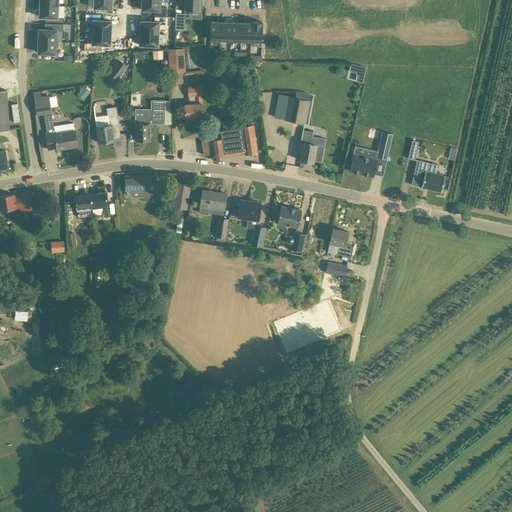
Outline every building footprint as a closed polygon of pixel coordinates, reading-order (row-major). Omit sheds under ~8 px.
[(112,0),(94,0),(94,8),(112,8),(112,0)] [(142,0),(142,9),(155,10),(154,16),(166,16),(167,7),(160,7),(160,0),(142,0)] [(185,0),(185,9),(202,10),(202,0),(185,0)] [(58,5),(40,5),(39,17),(45,17),(45,21),(57,21),(58,5)] [(185,13),(176,13),(176,29),(185,29),(185,13)] [(92,20),(92,32),(110,33),(110,21),(92,20)] [(141,21),(140,33),(159,34),(159,22),(141,21)] [(221,22),(210,21),(210,39),(220,40),(221,22)] [(262,22),(251,21),(251,23),(250,41),(250,46),(261,46),(262,22)] [(231,22),(221,22),(220,40),(231,40),(231,22)] [(241,22),(231,22),(231,40),(241,40),(241,22)] [(251,23),(241,22),(241,40),(250,41),(251,23)] [(39,29),(38,40),(56,41),(57,29),(63,30),(63,24),(45,23),(45,29),(39,29)] [(92,32),(92,44),(110,45),(110,33),(92,32)] [(140,33),(140,45),(158,46),(159,34),(140,33)] [(56,41),(38,40),(38,52),(56,53),(56,41)] [(184,48),(169,49),(170,72),(185,71),(184,48)] [(153,59),(162,59),(162,50),(152,50),(153,59)] [(119,60),(108,73),(117,80),(128,67),(119,60)] [(349,70),(358,72),(355,80),(363,82),(367,67),(351,62),(349,70)] [(59,65),(36,65),(37,79),(60,79),(59,65)] [(85,86),(77,94),(83,100),(90,92),(85,86)] [(185,104),(186,118),(203,117),(201,86),(188,87),(189,104),(185,104)] [(0,91),(0,131),(9,131),(6,91),(0,91)] [(40,91),(33,92),(36,114),(44,113),(47,133),(46,133),(48,149),(57,148),(57,149),(77,146),(73,125),(54,128),(49,95),(41,96),(40,91)] [(289,96),(285,120),(305,124),(309,100),(307,100),(294,97),(289,96)] [(151,109),(144,109),(144,123),(135,123),(135,140),(150,140),(150,123),(165,123),(164,100),(151,100),(151,109)] [(107,115),(95,116),(98,142),(114,140),(120,134),(116,106),(106,107),(107,115)] [(221,138),(202,141),(204,155),(213,153),(214,159),(225,157),(225,156),(246,153),(246,154),(257,153),(252,123),(242,125),(243,127),(220,130),(221,138)] [(302,130),(298,151),(301,151),(299,160),(313,162),(314,160),(321,162),(324,146),(311,144),(312,136),(313,132),(302,130)] [(383,132),(377,156),(386,158),(392,134),(383,132)] [(419,141),(412,140),(408,158),(414,159),(419,141)] [(0,171),(8,170),(5,148),(0,149),(0,171)] [(376,160),(353,155),(350,170),(372,175),(376,160)] [(429,162),(417,160),(413,176),(423,179),(421,187),(441,191),(445,176),(427,172),(429,162)] [(131,190),(131,197),(138,197),(155,197),(155,175),(125,176),(125,191),(131,190)] [(190,185),(177,183),(174,207),(186,209),(190,185)] [(208,207),(224,210),(226,193),(202,190),(199,212),(207,214),(208,207)] [(106,191),(90,194),(92,208),(107,206),(106,191)] [(20,209),(20,212),(31,210),(28,192),(0,195),(0,211),(0,212),(20,209)] [(92,208),(90,194),(75,196),(76,208),(77,208),(77,211),(92,208)] [(257,223),(258,220),(261,202),(240,199),(238,217),(248,219),(247,226),(254,227),(250,243),(263,246),(267,227),(257,225),(257,223)] [(277,222),(298,227),(301,210),(281,205),(277,222)] [(217,236),(225,237),(227,219),(219,218),(217,236)] [(345,244),(348,231),(333,228),(331,238),(330,242),(328,251),(337,253),(350,256),(352,245),(345,244)] [(74,232),(67,233),(69,246),(76,245),(74,232)] [(294,235),(292,243),(291,249),(301,252),(305,234),(294,232),(294,235)] [(50,241),(51,252),(64,251),(63,240),(50,241)] [(325,272),(345,276),(347,266),(328,261),(325,272)] [(116,271),(116,262),(107,262),(107,272),(116,271)] [(93,286),(99,288),(101,277),(95,275),(93,286)] [(138,279),(133,275),(125,287),(130,291),(138,279)] [(64,297),(43,303),(46,313),(67,306),(64,297)] [(28,320),(28,310),(16,310),(15,319),(28,320)]
